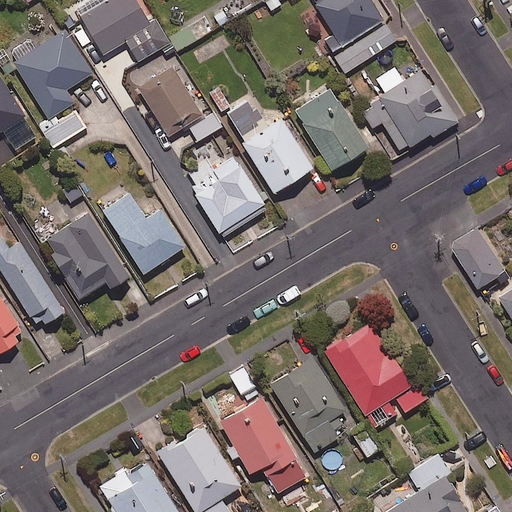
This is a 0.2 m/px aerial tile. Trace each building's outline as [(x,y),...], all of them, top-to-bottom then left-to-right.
[(148,22),(135,0),(78,0),(72,3),(102,55),(126,41),(138,62),(170,43),(155,18),(148,22)] [(396,41),(370,0),(311,0),(334,34),(322,42),(343,74),(396,41)] [(91,73),(64,32),(36,50),(29,40),(8,54),(32,91),(30,93),(47,119),(73,102),(65,90),(91,73)] [(213,112),(175,52),(148,68),(154,77),(137,88),(166,134),(184,122),(188,128),(213,112)] [(432,138),(457,122),(433,84),(430,86),(420,71),(403,82),(394,68),(376,79),(386,95),(362,111),(372,128),(379,139),(392,159),(429,135),(432,138)] [(0,131),(24,116),(0,77),(0,131)] [(368,148),(330,89),(294,112),(331,171),(368,148)] [(268,127),(250,98),(224,115),(274,194),(313,169),(281,119),(268,127)] [(86,127),(75,110),(56,123),(52,116),(39,125),(54,148),(86,127)] [(222,126),(214,113),(189,128),(198,141),(222,126)] [(266,208),(233,158),(214,170),(206,159),(185,173),(198,194),(195,196),(222,237),(266,208)] [(146,220),(129,193),(102,211),(143,274),(184,248),(160,211),(146,220)] [(129,277),(88,213),(41,243),(78,300),(105,282),(110,290),(129,277)] [(504,272),(477,229),(450,247),(477,289),(504,272)] [(8,250),(0,236),(0,271),(36,330),(63,313),(19,243),(8,250)] [(511,289),(500,297),(511,315),(511,289)] [(0,353),(25,338),(0,298),(0,353)] [(350,313),(342,300),(325,310),(333,323),(350,313)] [(410,385),(367,320),(322,350),(376,432),(398,417),(406,412),(427,398),(416,381),(410,385)] [(345,411),(312,358),(269,384),(312,453),(355,426),(345,411)] [(256,389),(242,366),(230,374),(243,396),(256,389)] [(262,398),(219,423),(232,446),(226,449),(232,460),(238,457),(248,475),(262,467),(284,507),(305,495),(298,482),(307,477),(262,398)] [(240,487),(202,426),(158,454),(194,511),(228,511),(221,499),(240,487)] [(450,473),(438,454),(408,472),(420,491),(387,511),(466,511),(444,476),(450,473)] [(177,511),(146,462),(129,473),(126,470),(99,487),(114,511),(177,511)]
